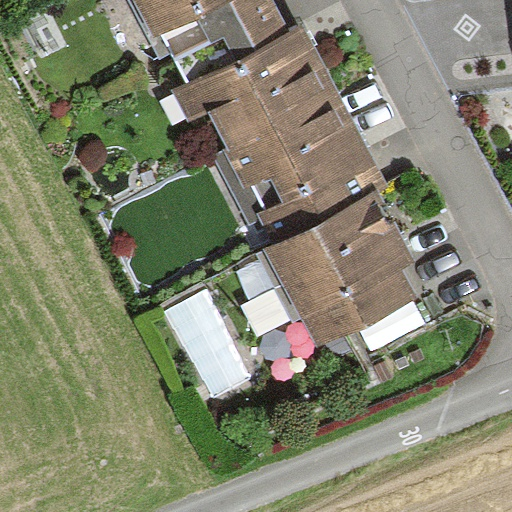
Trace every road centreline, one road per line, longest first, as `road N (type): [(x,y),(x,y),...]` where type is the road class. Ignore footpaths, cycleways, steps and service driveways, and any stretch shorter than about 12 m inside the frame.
road 1 (residential): [(511,379),(186,511)]
road 2 (residential): [(371,0),(511,267)]
